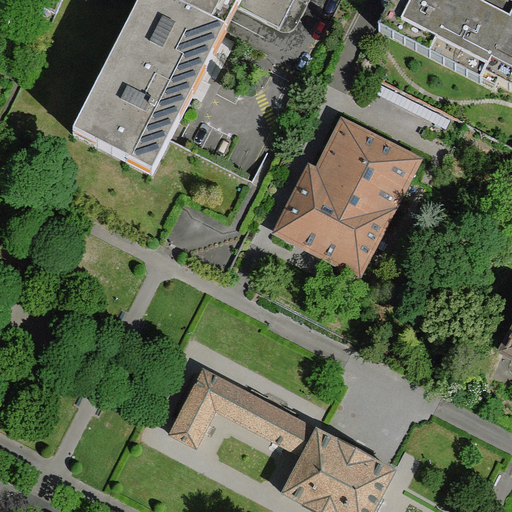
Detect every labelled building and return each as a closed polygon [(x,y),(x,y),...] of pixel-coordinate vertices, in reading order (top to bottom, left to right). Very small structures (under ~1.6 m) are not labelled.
[(226,34),(157,0),(144,0),(115,58),(193,99),(226,34)] [(157,0),(226,34),(239,9),(244,0),(157,0)] [(244,0),(239,9),(267,23),(273,13),(276,12),(288,18),(296,0),(244,0)] [(430,58),(460,0),(396,0),(380,32),(430,58)] [(485,78),(511,26),(511,11),(489,0),(460,0),(430,58),(482,85),(485,78)] [(511,26),(485,78),(511,91),(511,26)] [(193,99),(115,58),(75,137),(153,177),(172,139),(193,99)] [(420,162),(344,124),(318,175),(309,172),(289,210),(276,234),(361,277),(374,252),(420,162)] [(171,437),(196,449),(216,413),(304,459),(285,496),(315,511),(374,511),(395,474),(204,372),(171,437)]
